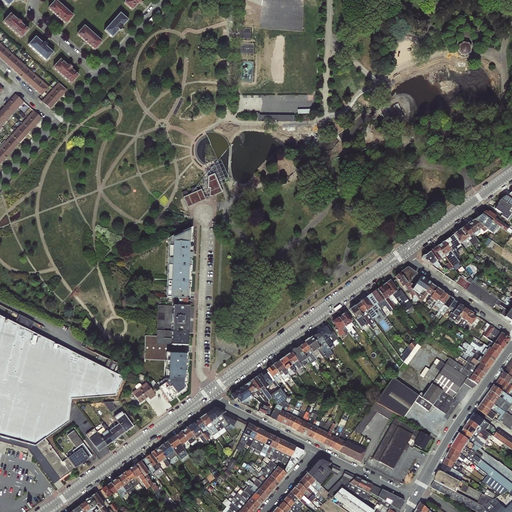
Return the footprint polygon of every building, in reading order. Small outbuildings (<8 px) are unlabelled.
[(55,0),(54,0),(47,8),(66,25),(73,16),(55,0)] [(141,0),(125,0),(123,3),(131,11),(138,4),(139,4),(142,1),(141,0)] [(303,31),(304,0),(261,0),(260,29),(303,31)] [(129,20),(120,12),(103,31),(112,39),(119,31),(119,32),(122,28),(129,20)] [(10,14),(2,22),(20,39),(28,30),(21,24),(21,23),(18,20),(17,21),(10,14)] [(83,26),(75,34),(94,51),(102,42),(83,26)] [(35,36),(27,45),(46,62),(53,53),(46,46),(43,43),(42,43),(35,36)] [(463,55),(466,55),(468,54),(469,53),(470,51),(470,50),(470,47),(469,46),(467,44),(465,43),(463,43),(461,44),(459,45),(458,47),(458,49),(458,50),(458,52),(459,53),(461,55),(463,55)] [(7,48),(0,55),(0,59),(5,63),(13,53),(7,48)] [(13,53),(5,63),(10,68),(20,59),(13,53)] [(20,59),(10,68),(17,74),(25,64),(20,59)] [(60,59),(52,68),(71,85),(79,76),(71,69),(72,68),(69,65),(68,66),(60,59)] [(25,64),(17,74),(23,80),(31,70),(25,64)] [(31,70),(23,80),(28,84),(38,75),(31,70)] [(38,75),(28,84),(35,91),(44,80),(38,75)] [(44,80),(35,91),(41,96),(50,86),(44,80)] [(67,91),(58,83),(42,101),(50,109),(67,91)] [(24,102),(16,94),(0,111),(0,130),(3,127),(2,126),(24,102)] [(0,164),(42,118),(33,110),(0,146),(0,164)] [(205,115),(199,121),(205,126),(211,121),(205,115)] [(222,192),(214,174),(207,177),(207,188),(209,189),(209,196),(213,196),(220,193),(222,192)] [(201,190),(183,197),(187,207),(205,200),(201,190)] [(500,199),(501,200),(511,207),(511,200),(507,196),(504,196),(500,199)] [(508,222),(511,216),(511,207),(501,200),(499,200),(498,201),(497,203),(498,204),(494,209),(501,214),(500,216),(508,222)] [(485,211),(481,215),(499,227),(506,231),(508,228),(494,218),(496,216),(488,211),(487,212),(485,211)] [(497,230),(499,227),(481,215),(473,220),(487,229),(489,231),(489,230),(493,232),(495,228),(497,230)] [(483,232),(487,229),(473,220),(466,225),(474,237),(480,233),(479,230),(481,228),(483,232)] [(478,242),(474,237),(466,225),(460,229),(472,246),(478,242)] [(190,254),(191,228),(169,238),(168,298),(188,299),(188,259),(187,259),(187,254),(190,254)] [(471,247),(472,246),(460,229),(453,234),(453,235),(461,244),(462,244),(463,244),(463,243),(463,242),(464,242),(466,244),(468,243),(471,247)] [(461,247),(461,244),(453,235),(443,242),(456,259),(459,256),(456,252),(461,247)] [(489,237),(485,243),(491,247),(494,241),(489,237)] [(459,262),(456,259),(443,242),(437,247),(444,257),(452,267),(459,262)] [(437,262),(444,257),(437,247),(430,251),(437,262)] [(440,266),(437,262),(430,251),(424,256),(422,257),(421,258),(421,259),(422,260),(423,261),(424,262),(431,266),(434,264),(437,268),(440,266)] [(410,279),(416,274),(407,268),(399,273),(407,283),(411,280),(410,279)] [(402,287),(407,283),(399,273),(394,277),(402,287)] [(511,308),(504,304),(473,281),(471,284),(459,276),(454,282),(492,309),(495,304),(503,309),(500,314),(511,322),(511,308)] [(424,292),(430,284),(420,277),(411,290),(419,300),(424,292)] [(390,280),(384,284),(392,295),(405,313),(413,307),(404,296),(402,297),(390,280)] [(387,298),(392,295),(384,284),(376,290),(392,310),(395,308),(387,298)] [(431,296),(436,288),(430,284),(424,292),(431,296)] [(435,302),(442,292),(436,288),(431,296),(429,298),(435,302)] [(390,312),(392,310),(376,290),(369,295),(377,304),(381,301),(390,312)] [(439,309),(449,297),(442,292),(435,302),(434,305),(439,309)] [(379,308),(377,304),(369,295),(359,302),(372,319),(374,318),(375,318),(376,317),(377,316),(377,314),(376,313),(375,312),(374,311),(379,308)] [(454,300),(449,296),(449,297),(439,309),(434,317),(437,318),(440,314),(443,316),(448,308),(454,300)] [(188,299),(168,298),(167,303),(172,303),(172,306),(188,306),(188,299)] [(453,312),(459,304),(454,300),(448,308),(453,312)] [(377,327),(372,319),(359,302),(354,306),(368,324),(372,330),(377,327)] [(458,317),(464,307),(459,304),(453,312),(452,313),(451,312),(447,317),(454,321),(458,317)] [(188,306),(172,306),(172,329),(187,331),(188,306)] [(365,326),(368,324),(354,306),(349,310),(355,319),(354,320),(360,328),(364,325),(365,326)] [(463,320),(469,311),(464,307),(458,317),(463,320)] [(473,313),(469,311),(463,320),(471,325),(476,318),(472,315),(473,313)] [(338,318),(347,331),(352,337),(354,336),(352,334),(355,332),(351,327),(353,325),(344,313),(341,315),(341,316),(338,318)] [(14,323),(30,331),(34,322),(18,315),(14,323)] [(14,323),(0,316),(0,441),(27,449),(33,456),(53,484),(74,469),(67,459),(62,462),(45,439),(68,422),(71,399),(115,396),(124,377),(121,376),(104,368),(30,331),(14,323)] [(347,331),(338,318),(338,317),(331,322),(334,327),(333,329),(339,337),(347,331)] [(493,343),(502,349),(509,339),(486,323),(481,330),(484,332),(482,335),(486,338),(490,334),(497,338),(493,343)] [(325,326),(317,332),(333,354),(337,351),(331,343),(337,338),(328,325),(326,327),(325,326)] [(156,344),(171,345),(172,329),(163,329),(156,329),(156,337),(156,344)] [(187,331),(172,329),(171,345),(184,346),(187,346),(187,331)] [(317,332),(310,337),(324,356),(327,359),(333,354),(317,332)] [(156,344),(156,337),(145,337),(144,361),(169,362),(168,374),(186,375),(187,346),(156,344)] [(303,342),(304,343),(315,359),(321,356),(322,358),(324,356),(310,337),(303,342)] [(408,346),(414,353),(421,348),(415,341),(408,346)] [(498,354),(487,346),(483,344),(482,346),(473,341),(469,345),(493,362),(498,354)] [(469,356),(488,369),(493,362),(469,345),(464,342),(463,344),(462,347),(466,350),(465,350),(458,346),(457,348),(469,356)] [(304,343),(298,347),(309,363),(310,364),(316,359),(315,359),(304,343)] [(502,349),(493,343),(492,346),(489,344),(487,346),(498,354),(502,349)] [(302,368),(309,363),(298,347),(295,350),(293,349),(291,350),(291,352),(290,352),(301,367),(302,368)] [(297,369),(301,367),(290,352),(284,357),(292,368),(295,366),(297,369)] [(488,369),(469,356),(466,361),(484,374),(488,369)] [(296,373),(292,368),(284,357),(279,361),(289,376),(293,373),(294,374),(296,373)] [(481,379),(462,367),(449,358),(445,363),(466,378),(463,383),(471,388),(477,385),(481,379)] [(104,368),(121,376),(124,368),(125,367),(108,359),(104,368)] [(279,361),(272,366),(279,375),(283,381),(287,378),(289,380),(290,378),(289,376),(279,361)] [(484,374),(466,361),(462,367),(481,379),(484,374)] [(266,370),(267,372),(273,380),(279,375),(272,366),(272,365),(266,370)] [(265,372),(261,376),(270,388),(271,389),(277,385),(273,380),(267,372),(266,373),(265,372)] [(511,378),(504,373),(500,378),(511,386),(511,378)] [(260,374),(256,377),(262,387),(267,392),(269,391),(268,389),(270,388),(261,376),(260,374)] [(259,389),(262,387),(256,377),(243,386),(249,394),(255,393),(257,396),(260,395),(257,391),(259,389)] [(511,386),(500,378),(494,386),(511,398),(511,386)] [(141,403),(149,397),(151,399),(157,394),(147,381),(133,392),(141,403)] [(253,399),(249,394),(243,386),(230,395),(233,400),(236,398),(239,403),(240,404),(246,406),(249,401),(253,399)] [(511,405),(511,404),(511,398),(494,386),(491,391),(511,405)] [(270,417),(275,420),(284,403),(286,398),(280,388),(269,395),(267,392),(262,387),(259,389),(268,402),(272,399),(276,405),(270,417)] [(491,391),(485,398),(511,417),(511,405),(491,391)] [(511,417),(485,398),(481,404),(496,415),(499,417),(500,416),(502,418),(499,422),(511,431),(511,417)] [(114,401),(107,402),(108,411),(116,410),(114,401)] [(362,434),(376,411),(390,419),(393,414),(373,402),(356,431),(362,434)] [(287,404),(284,403),(275,420),(280,423),(288,407),(286,405),(287,404)] [(289,404),(288,407),(280,423),(286,425),(294,409),(295,406),(289,404)] [(494,418),(496,415),(481,404),(477,409),(496,423),(496,422),(496,419),(494,418)] [(210,410),(224,428),(228,425),(228,423),(241,430),(245,422),(215,407),(214,407),(210,410)] [(296,431),(301,433),(310,414),(308,414),(311,408),(308,407),(305,413),(296,431)] [(286,425),(291,428),(299,412),(294,409),(286,425)] [(205,414),(220,435),(226,432),(224,428),(210,410),(205,414)] [(291,428),(296,431),(305,413),(300,410),(299,412),(291,428)] [(301,433),(306,436),(314,420),(318,413),(312,410),(310,414),(301,433)] [(132,426),(121,412),(114,417),(124,433),(132,426)] [(199,418),(213,437),(214,439),(220,435),(205,414),(199,418)] [(470,420),(492,436),(493,437),(498,430),(493,427),(474,414),(470,420)] [(193,422),(207,443),(208,444),(211,441),(210,439),(213,437),(199,418),(193,422)] [(423,450),(430,438),(394,418),(372,458),(392,469),(403,450),(406,451),(409,446),(407,444),(410,439),(414,441),(413,444),(423,450)] [(317,441),(322,444),(329,430),(333,422),(328,419),(326,423),(317,441)] [(306,436),(312,438),(320,422),(314,420),(306,436)] [(312,438),(317,441),(326,423),(321,420),(320,422),(312,438)] [(467,424),(487,439),(490,441),(492,436),(470,420),(467,424)] [(115,421),(106,427),(115,439),(124,433),(115,421)] [(207,443),(193,422),(186,427),(197,442),(200,440),(203,443),(207,443)] [(106,427),(104,424),(95,431),(105,445),(115,439),(106,427)] [(244,445),(245,445),(253,426),(248,424),(239,442),(244,445)] [(464,430),(480,441),(481,439),(486,442),(487,439),(467,424),(463,429),(464,430)] [(258,429),(253,426),(245,445),(250,447),(258,429)] [(327,446),(332,449),(340,433),(338,432),(340,427),(337,426),(332,436),(327,446)] [(197,442),(186,427),(180,431),(180,432),(188,443),(191,446),(197,442)] [(98,452),(105,445),(95,431),(93,429),(86,434),(98,452)] [(264,432),(258,429),(250,447),(255,450),(264,432)] [(511,447),(511,438),(499,429),(495,436),(511,447)] [(81,448),(89,458),(92,456),(74,430),(67,435),(76,448),(72,451),(73,453),(81,448)] [(322,444),(327,446),(332,436),(330,435),(332,431),(329,430),(322,444)] [(480,441),(464,430),(460,434),(469,441),(480,449),(484,444),(480,441)] [(338,451),(346,441),(350,435),(346,433),(345,435),(343,434),(344,432),(342,431),(340,433),(332,449),(338,451)] [(188,443),(180,432),(174,436),(183,447),(188,443)] [(269,434),(264,432),(255,450),(261,452),(269,434)] [(274,436),(269,434),(261,452),(260,453),(262,454),(263,453),(266,454),(274,436)] [(460,434),(455,442),(465,447),(469,441),(460,434)] [(166,441),(177,456),(179,454),(180,456),(180,460),(188,454),(183,447),(174,436),(174,435),(166,441)] [(279,439),(274,436),(266,454),(265,457),(267,458),(269,454),(272,455),(279,439)] [(285,441),(279,439),(272,455),(271,457),(276,460),(285,441)] [(177,456),(166,441),(158,448),(166,459),(168,458),(170,460),(177,456)] [(290,444),(285,441),(276,460),(281,463),(290,444)] [(352,444),(346,441),(338,451),(347,455),(352,444)] [(461,453),(465,447),(455,442),(451,448),(461,453)] [(295,447),(290,444),(281,463),(286,465),(291,456),(295,447)] [(353,459),(359,448),(352,444),(347,455),(353,459)] [(295,447),(291,456),(297,461),(304,454),(303,451),(295,447)] [(67,459),(74,469),(89,458),(81,448),(73,453),(66,458),(67,459)] [(166,459),(158,448),(155,450),(154,449),(150,453),(158,464),(161,461),(166,467),(170,465),(166,459)] [(360,462),(365,451),(359,448),(353,459),(360,462)] [(458,459),(461,453),(451,448),(448,454),(458,459)] [(158,464),(150,453),(142,459),(152,473),(160,467),(158,464)] [(457,461),(458,459),(448,454),(446,459),(460,466),(461,464),(457,461)] [(286,474),(297,461),(291,456),(286,465),(283,471),(286,474)] [(322,457),(308,472),(321,484),(333,471),(328,466),(330,464),(322,457)] [(233,459),(228,468),(232,470),(237,461),(233,459)] [(463,468),(460,466),(446,459),(443,464),(460,472),(463,468)] [(134,465),(150,487),(153,492),(154,493),(158,489),(155,485),(155,484),(150,482),(150,479),(147,475),(149,473),(140,461),(134,465)] [(278,484),(286,474),(270,462),(264,469),(278,484)] [(333,469),(332,472),(339,474),(341,467),(331,464),(329,467),(333,469)] [(463,475),(460,472),(443,464),(439,471),(461,483),(463,484),(460,490),(466,493),(469,487),(464,484),(465,482),(461,480),(463,475)] [(128,470),(135,478),(137,477),(146,489),(150,487),(134,465),(128,470)] [(271,491),(278,484),(264,469),(261,471),(264,474),(258,479),(271,491)] [(347,469),(330,493),(357,511),(374,511),(377,508),(366,500),(372,491),(374,493),(377,489),(347,469)] [(122,474),(133,488),(138,484),(135,478),(128,470),(122,474)] [(434,480),(434,481),(456,492),(457,492),(461,483),(439,471),(438,472),(434,480)] [(303,476),(273,511),(290,511),(289,510),(297,500),(299,499),(308,506),(312,501),(316,498),(313,494),(316,492),(312,489),(311,487),(316,480),(308,473),(303,476)] [(116,478),(127,494),(133,489),(133,488),(122,474),(116,478)] [(110,483),(116,492),(121,498),(127,494),(116,478),(110,483)] [(267,496),(271,491),(256,479),(253,484),(254,485),(267,496)] [(466,497),(456,492),(434,481),(430,488),(455,501),(476,511),(490,511),(494,508),(489,503),(483,507),(466,497)] [(116,492),(110,483),(101,489),(107,497),(112,494),(113,495),(116,492)] [(264,502),(267,496),(254,485),(250,490),(264,502)] [(260,505),(264,502),(247,488),(244,491),(260,505)] [(256,510),(260,505),(244,491),(240,496),(256,510)] [(111,511),(101,494),(71,511),(111,511)] [(250,511),(254,511),(256,510),(237,494),(232,498),(250,511)] [(241,511),(250,511),(232,498),(230,502),(241,511)] [(231,511),(241,511),(226,499),(222,503),(227,508),(231,511)] [(381,504),(392,511),(398,511),(399,511),(382,500),(381,502),(380,501),(378,503),(381,504)] [(114,503),(111,505),(115,511),(119,509),(114,503)] [(430,511),(421,503),(417,509),(420,511),(430,511)]
